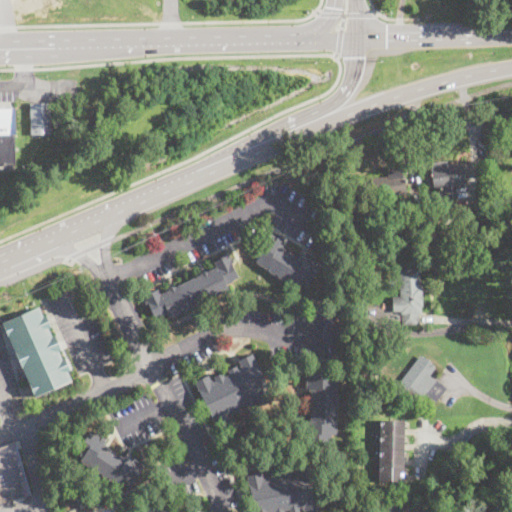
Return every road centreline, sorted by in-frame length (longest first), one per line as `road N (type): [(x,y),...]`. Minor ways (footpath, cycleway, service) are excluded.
road 1 (primary): [(207,173),(374,103),(511,65)]
road 2 (primary): [(266,40),(53,43)]
road 3 (primary): [(46,241),(207,173)]
road 4 (residential): [(153,367),(221,511)]
road 5 (primary): [(499,37),(358,40)]
